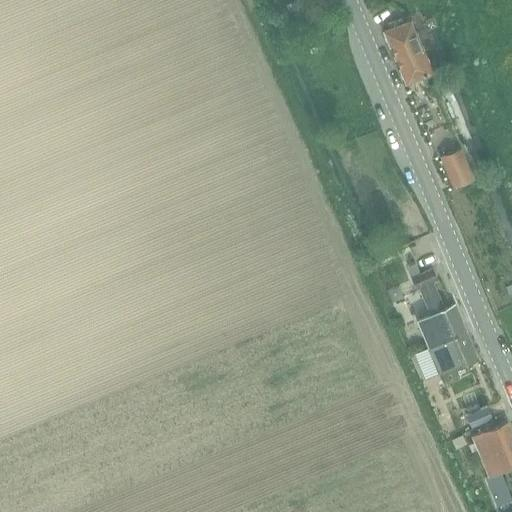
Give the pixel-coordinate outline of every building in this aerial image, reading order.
[(384,32),(407,82),(435,70),(412,19),(384,32)] [(461,148),(442,156),(455,185),(473,178),(461,148)] [(392,252),(379,258),(382,265),(395,259),(392,252)] [(414,276),(411,277),(416,289),(420,288),(430,313),(417,318),(428,346),(446,339),(467,331),(456,303),(455,304),(444,308),(434,281),(438,279),(433,268),(420,273),(414,276)] [(428,346),(413,353),(424,380),(439,374),(478,358),(467,331),(446,339),(428,346)] [(479,403),(466,408),(468,412),(480,407),(479,403)] [(466,414),(471,426),(494,417),(489,405),(466,414)] [(472,434),(490,477),(487,478),(499,506),(511,500),(511,494),(502,472),(511,467),(511,428),(508,419),(472,434)]
